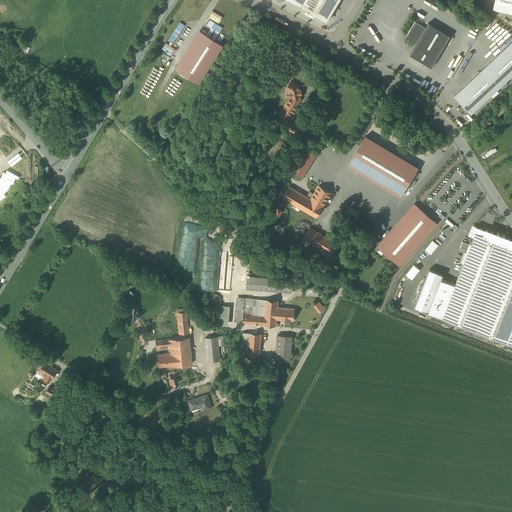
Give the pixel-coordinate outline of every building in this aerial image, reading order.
[(289,0),(327,22),(339,0),(289,0)] [(511,0),(495,0),(493,9),(511,13),(511,0)] [(220,23),(224,17),(214,11),(210,17),(220,23)] [(174,46),(186,22),(181,19),(169,44),(174,46)] [(221,33),(224,28),(211,20),(208,25),(221,33)] [(415,22),(407,35),(408,39),(416,44),(422,34),(426,28),(415,22)] [(426,28),(422,34),(416,44),(410,54),(432,67),(450,36),(429,23),(426,28)] [(203,33),(179,71),(199,83),(222,46),(203,33)] [(511,41),(454,95),(461,102),(461,103),(464,107),(465,106),(471,114),(511,77),(511,41)] [(28,54),(31,48),(25,45),(22,51),(28,54)] [(298,86),(291,81),(286,88),(290,91),(292,97),(289,101),(296,106),(301,99),(298,86)] [(304,131),(287,121),(284,126),(301,137),(304,131)] [(285,136),(280,132),(267,154),(272,157),(285,136)] [(366,136),(348,165),(400,197),(418,168),(366,136)] [(316,154),(305,147),(291,170),(303,177),(316,154)] [(307,197),(290,186),(283,198),(300,208),(307,197)] [(319,186),(313,196),(309,194),(307,197),(300,208),(316,217),(323,206),(331,193),(319,186)] [(359,213),(350,207),(346,214),(355,219),(359,213)] [(417,207),(381,249),(399,265),(436,223),(417,207)] [(282,211),(277,208),(274,213),(279,217),(282,211)] [(486,231),(474,226),(471,232),(475,233),(483,236),(486,231)] [(338,244),(310,227),(303,238),(332,255),(338,244)] [(505,236),(497,233),(497,234),(486,230),(486,231),(483,236),(511,247),(511,240),(505,237),(505,236)] [(511,247),(483,236),(475,233),(455,285),(441,280),(443,275),(429,270),(415,308),(511,345),(511,247)] [(332,255),(303,238),(299,245),(333,265),(337,259),(331,255),(332,255)] [(231,291),(232,255),(227,255),(227,256),(223,256),(221,291),(231,291)] [(407,275),(414,280),(422,270),(416,265),(407,275)] [(293,280),(247,276),(246,288),(292,292),(293,280)] [(128,281),(119,286),(121,289),(127,286),(128,288),(131,286),(128,281)] [(216,294),(215,294),(214,294),(213,294),(211,294),(210,295),(209,295),(209,296),(208,297),(207,298),(207,299),(207,300),(207,301),(207,302),(207,303),(207,304),(208,305),(209,306),(210,307),(212,308),(213,308),(214,308),(216,308),(217,307),(218,307),(219,306),(220,305),(221,303),(221,302),(221,301),(221,300),(221,299),(221,298),(220,298),(220,297),(219,296),(219,295),(218,295),(217,295),(216,294)] [(245,298),(237,297),(235,322),(243,323),(245,298)] [(279,300),(245,298),(243,323),(264,324),(264,325),(277,326),(278,307),(279,300)] [(315,306),(320,313),(326,309),(321,302),(315,306)] [(288,308),(278,307),(277,319),(281,320),(290,321),(294,321),(295,308),(295,305),(288,305),(288,308)] [(138,306),(129,306),(128,317),(137,317),(138,317),(140,317),(140,313),(138,313),(138,306)] [(186,311),(177,312),(180,337),(178,337),(156,340),(156,347),(170,346),(170,349),(172,366),(191,364),(186,311)] [(5,330),(5,335),(8,339),(15,344),(36,355),(44,353),(51,344),(46,335),(28,324),(14,319),(10,323),(8,327),(5,330)] [(178,332),(155,334),(156,340),(178,337),(178,332)] [(249,333),(244,332),(241,358),(247,359),(249,333)] [(261,334),(249,333),(247,359),(259,360),(261,334)] [(293,336),(277,335),(275,361),(290,362),(293,336)] [(218,336),(206,338),(208,362),(220,361),(218,336)] [(169,353),(157,354),(159,367),(172,366),(170,349),(168,349),(169,353)] [(57,370),(44,362),(37,373),(42,376),(43,374),(45,375),(43,379),(49,383),(57,370)] [(269,372),(259,371),(258,380),(268,381),(269,372)] [(176,376),(170,378),(172,385),(178,384),(176,376)] [(73,390),(65,385),(63,389),(66,391),(65,392),(70,395),(73,390)] [(49,386),(44,395),(53,401),(59,392),(49,386)] [(234,402),(231,393),(225,396),(229,404),(234,402)] [(207,396),(188,402),(191,411),(201,408),(203,411),(211,409),(207,396)]
